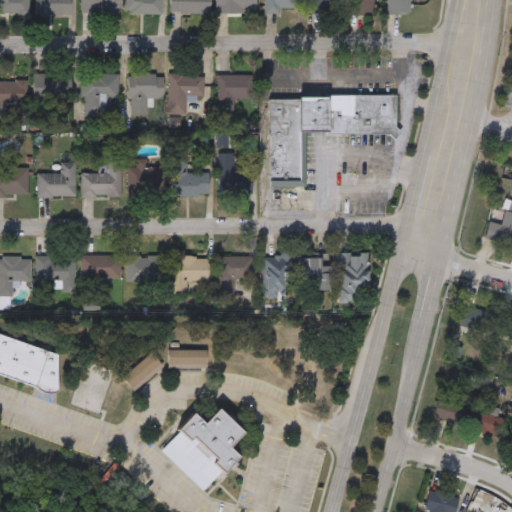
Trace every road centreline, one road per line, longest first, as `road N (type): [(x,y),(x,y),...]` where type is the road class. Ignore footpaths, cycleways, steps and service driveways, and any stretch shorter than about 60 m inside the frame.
road 1 (residential): [(466,47),(0,45)]
road 2 (residential): [(423,230),(0,228)]
road 3 (secondary): [(418,251),(396,271),(331,511)]
road 4 (secondary): [(375,511),(427,281),(418,251)]
road 5 (secondary): [(472,0),(418,251)]
road 6 (residential): [(511,491),(477,468),(395,445)]
